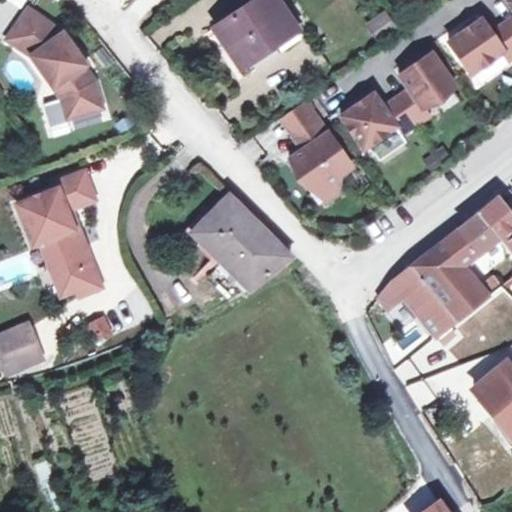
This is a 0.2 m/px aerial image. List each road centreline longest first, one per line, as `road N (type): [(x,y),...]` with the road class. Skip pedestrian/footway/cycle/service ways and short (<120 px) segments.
road 1 (residential): [(96,0),(273,220),(337,273)]
road 2 (unclassified): [(467,511),(434,466),(337,273)]
road 3 (residential): [(511,157),(372,270),(337,273)]
